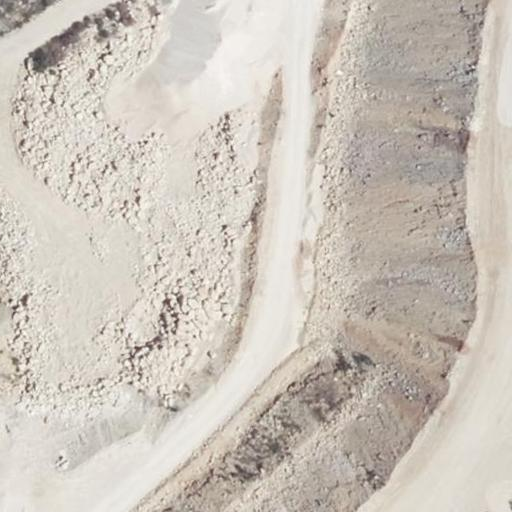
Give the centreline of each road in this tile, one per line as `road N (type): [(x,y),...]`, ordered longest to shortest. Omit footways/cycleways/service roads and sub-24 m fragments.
road 1 (track): [(118,511),(251,376),(277,337),(307,0)]
road 2 (track): [(449,511),(511,380)]
